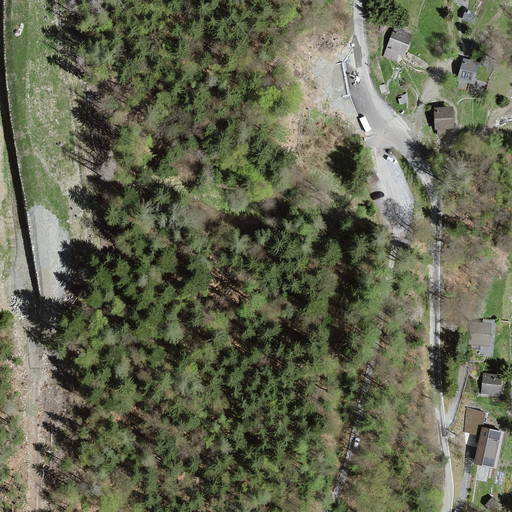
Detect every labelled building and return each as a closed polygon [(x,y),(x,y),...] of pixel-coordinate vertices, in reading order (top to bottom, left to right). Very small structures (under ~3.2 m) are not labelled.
[(411,35),(396,29),(385,55),(396,59),(398,53),(403,55),(411,35)] [(479,63),(465,59),(459,78),(473,82),(479,63)] [(330,96),(348,92),(341,60),(324,64),(330,96)] [(453,107),(435,108),(435,129),(438,129),(438,134),(445,133),(445,128),(454,128),(453,107)] [(490,324),(472,322),(470,343),(489,345),(490,324)] [(501,376),(485,374),(483,392),(499,394),(501,376)] [(467,407),(465,431),(482,435),(475,462),(495,467),(503,433),(483,428),(486,413),(467,407)] [(501,504),(493,497),(486,504),(494,511),(501,504)]
